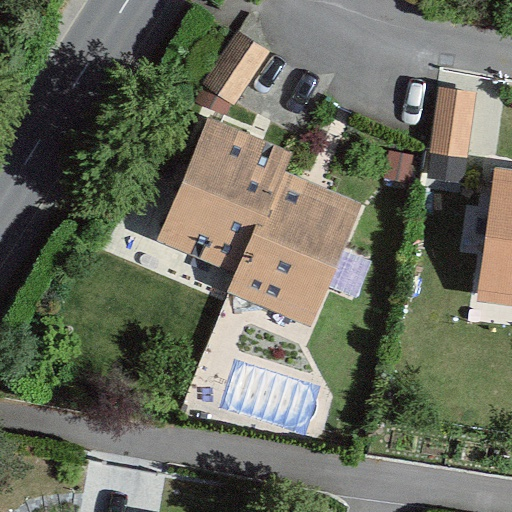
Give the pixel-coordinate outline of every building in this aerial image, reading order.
[(270,45),(237,24),(203,80),(235,100),(270,45)] [(474,99),(439,94),(430,157),(466,161),(474,99)] [(293,168),(215,136),(167,252),(245,284),(288,181),(293,168)] [(366,213),(288,181),(245,284),(238,299),(316,332),(366,213)] [(511,185),(496,183),(480,308),(511,312),(511,185)]
